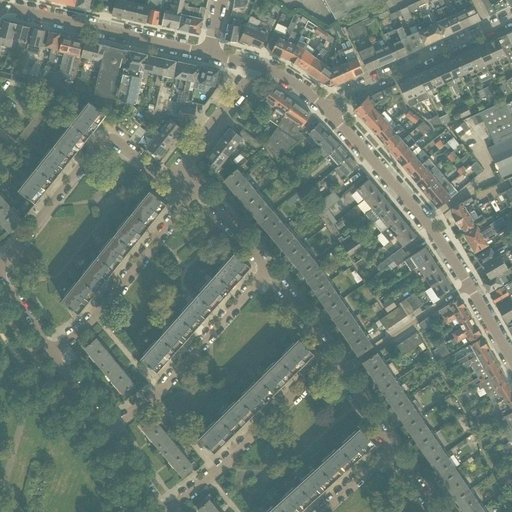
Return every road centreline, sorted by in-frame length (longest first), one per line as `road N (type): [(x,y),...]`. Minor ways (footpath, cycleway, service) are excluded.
road 1 (residential): [(0,265),(102,142),(114,141),(168,181),(176,170)]
road 2 (residential): [(106,432),(162,387),(266,270)]
road 3 (residential): [(163,511),(330,359)]
road 4 (residential): [(49,352),(93,315),(197,187)]
road 5 (residential): [(469,285),(331,111)]
road 6 (residential): [(209,53),(0,5)]
road 7 (residential): [(511,19),(331,111)]
road 8 (residential): [(339,372),(469,285)]
road 9 (residential): [(176,170),(257,66)]
